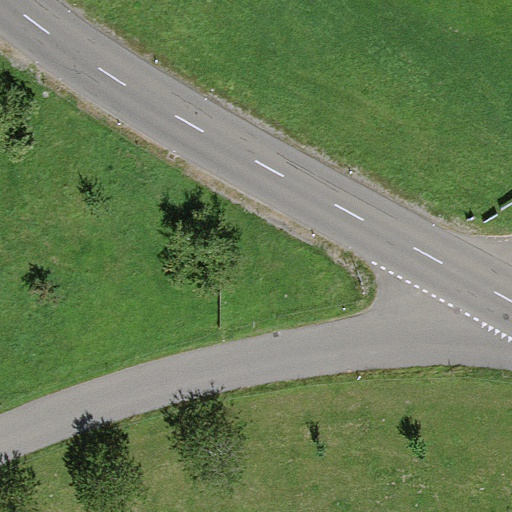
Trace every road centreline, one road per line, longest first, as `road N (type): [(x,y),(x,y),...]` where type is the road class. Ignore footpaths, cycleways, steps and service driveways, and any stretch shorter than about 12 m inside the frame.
road 1 (tertiary): [(504,297),(204,135),(8,0)]
road 2 (residential): [(504,297),(412,335),(225,372),(44,423),(0,445)]
